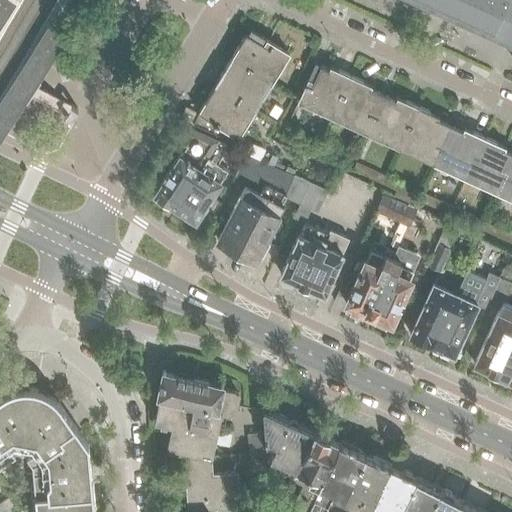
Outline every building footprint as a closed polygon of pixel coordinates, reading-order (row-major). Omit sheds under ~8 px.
[(0,0),(0,23),(15,0),(0,0)] [(511,0),(435,0),(445,4),(511,34),(511,60),(511,61),(511,60),(511,0)] [(48,21),(0,94),(0,135),(32,88),(48,63),(67,33),(58,28),(48,21)] [(232,55),(269,75),(277,62),(281,65),(288,53),(251,29),(247,34),(245,34),(232,55)] [(0,94),(9,81),(29,51),(0,31),(0,94)] [(197,113),(191,127),(216,138),(231,145),(233,141),(234,142),(237,136),(233,134),(243,117),(247,119),(261,97),(257,95),(265,81),(269,84),(273,78),(269,75),(232,55),(197,112),(197,113)] [(332,115),(351,75),(329,65),(327,68),(315,63),(298,100),(300,101),(302,97),(317,104),(319,105),(317,108),(332,115)] [(369,128),(384,135),(386,135),(384,140),(398,147),(417,105),(396,96),(394,99),(382,94),(369,88),(371,84),(351,75),(332,115),(344,121),(346,117),(363,125),(361,129),(367,132),(369,128)] [(274,105),(269,113),(276,118),(281,109),(274,105)] [(417,105),(398,147),(412,153),(414,149),(429,156),(427,160),(435,164),(437,159),(452,166),(450,171),(465,178),(484,136),(463,127),(462,130),(436,119),(438,115),(417,105)] [(173,204),(216,138),(191,127),(190,127),(181,141),(186,144),(154,192),(173,204)] [(511,153),(503,149),(505,146),(484,136),(465,178),(479,184),(481,179),(497,187),(494,191),(498,193),(501,194),(503,189),(511,193),(511,153)] [(226,154),(231,145),(216,138),(173,204),(194,218),(220,179),(218,178),(225,168),(216,162),(223,152),(226,154)] [(280,200),(289,179),(241,158),(229,186),(244,192),(247,186),(258,191),(259,189),(280,200)] [(379,188),(383,179),(353,165),(349,174),(379,188)] [(298,203),(308,181),(294,174),(284,196),(298,203)] [(383,179),(379,188),(393,194),(391,199),(400,203),(407,206),(413,192),(383,179)] [(308,181),(298,203),(318,212),(328,189),(308,181)] [(258,191),(247,186),(244,192),(242,195),(241,194),(217,240),(254,259),(278,213),(276,212),(280,203),(258,191)] [(391,199),(382,195),(375,211),(393,219),(400,203),(391,199)] [(475,231),(479,222),(450,209),(420,195),(415,204),(446,218),(475,231)] [(222,203),(211,197),(205,207),(215,213),(222,203)] [(348,237),(328,229),(327,231),(305,222),(300,233),(298,232),(281,272),(280,272),(280,273),(281,274),(313,288),(322,292),(324,293),(325,291),(324,291),(348,237)] [(511,246),(511,237),(483,225),(479,232),(511,246)] [(440,272),(450,249),(438,243),(427,266),(440,272)] [(362,308),(367,310),(392,256),(372,246),(345,304),(361,311),(362,308)] [(398,264),(400,260),(392,256),(367,310),(390,320),(410,275),(407,274),(409,269),(398,264)] [(431,343),(453,354),(476,305),(484,308),(486,304),(498,276),(487,271),(483,280),(465,271),(455,291),(431,343)] [(511,337),(511,306),(503,302),(502,302),(504,296),(503,295),(509,281),(498,276),(486,304),(499,309),(498,311),(477,357),(473,363),(495,374),(511,337)] [(431,343),(455,291),(433,281),(409,333),(431,343)] [(511,337),(495,374),(511,381),(511,337)] [(153,422),(169,425),(214,435),(219,411),(226,413),(230,411),(231,405),(235,405),(238,393),(233,390),(219,387),(220,383),(162,370),(155,399),(158,399),(153,422)] [(1,394),(0,394),(0,422),(11,437),(59,404),(56,400),(54,398),(51,395),(47,393),(44,391),(37,388),(34,387),(29,387),(24,386),(19,387),(14,388),(9,390),(4,392),(1,394)] [(59,404),(11,437),(13,455),(26,456),(30,464),(87,444),(66,414),(59,404)] [(262,408),(264,433),(267,467),(291,476),(313,430),(263,407),(262,409),(262,408)] [(0,464),(13,455),(11,437),(0,422),(0,464)] [(182,452),(184,474),(212,473),(210,457),(209,457),(214,435),(169,425),(164,448),(182,452)] [(291,507),(300,511),(306,511),(338,442),(326,436),(325,433),(319,430),(316,432),(313,430),(291,476),(303,482),(291,507)] [(267,471),(267,467),(264,433),(247,433),(249,473),(267,471)] [(323,511),(332,494),(342,499),(363,453),(338,442),(306,511),(323,511)] [(87,444),(30,464),(31,465),(33,496),(92,491),(87,444)] [(366,511),(389,465),(363,453),(342,499),(353,505),(349,511),(366,511)] [(389,465),(366,511),(381,511),(385,506),(396,511),(414,477),(412,476),(411,472),(404,469),(401,471),(389,465)] [(186,511),(238,511),(236,472),(212,473),(184,474),(186,511)] [(425,511),(437,489),(424,482),(414,477),(396,511),(425,511)] [(437,489),(425,511),(454,511),(461,501),(437,489)] [(93,511),(92,491),(33,496),(34,511),(93,511)] [(7,508),(13,504),(8,496),(1,500),(7,508)] [(483,511),(461,501),(454,511),(483,511)]
